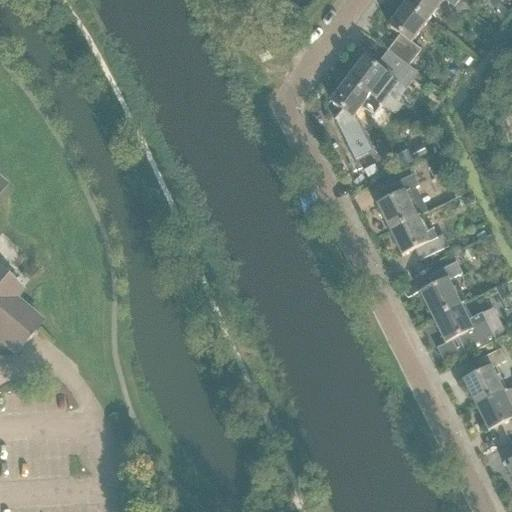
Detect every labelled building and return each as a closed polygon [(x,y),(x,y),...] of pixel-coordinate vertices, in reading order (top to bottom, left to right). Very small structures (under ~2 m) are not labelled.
[(409,0),(405,6),(428,23),(445,1),(454,9),(460,0),(409,0)] [(412,45),(428,23),(405,6),(389,28),(401,37),(389,52),(409,68),(409,67),(421,52),(412,45)] [(418,75),(409,67),(409,68),(389,52),(376,68),(364,59),(348,81),(381,106),(397,85),(406,92),(418,75)] [(373,117),(381,106),(348,81),(331,103),(342,112),(335,122),(346,145),(355,163),(367,156),(358,139),(354,120),(362,110),(373,117)] [(358,140),(365,153),(372,149),(366,136),(358,140)] [(443,164),(441,160),(439,155),(425,162),(433,178),(447,171),(444,165),(443,164)] [(389,232),(417,219),(405,195),(419,188),(413,176),(384,190),(390,201),(377,207),(389,232)] [(0,192),(4,187),(0,183),(0,342),(14,354),(40,323),(13,300),(21,291),(0,273),(0,192)] [(473,201),(470,194),(460,198),(465,208),(475,204),(473,201)] [(417,219),(389,232),(402,258),(414,251),(420,262),(449,248),(443,236),(429,243),(417,219)] [(433,320),(460,306),(448,282),(462,275),(457,264),(428,278),(433,289),(421,295),(433,320)] [(460,306),(433,320),(445,345),(458,339),(463,350),(492,336),(486,324),(472,331),(460,306)] [(476,407),(504,394),(491,370),(505,363),(500,351),(471,366),(476,376),(464,382),(476,407)] [(511,410),(504,394),(476,407),(489,433),(501,427),(506,437),(511,434),(511,410)]
